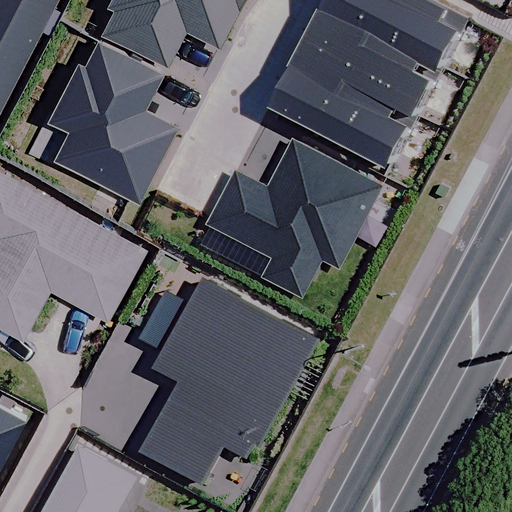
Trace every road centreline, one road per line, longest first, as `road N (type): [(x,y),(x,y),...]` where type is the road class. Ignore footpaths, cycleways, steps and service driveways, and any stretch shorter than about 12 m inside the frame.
road 1 (secondary): [(378,511),(511,260)]
road 2 (residential): [(185,200),(291,0)]
